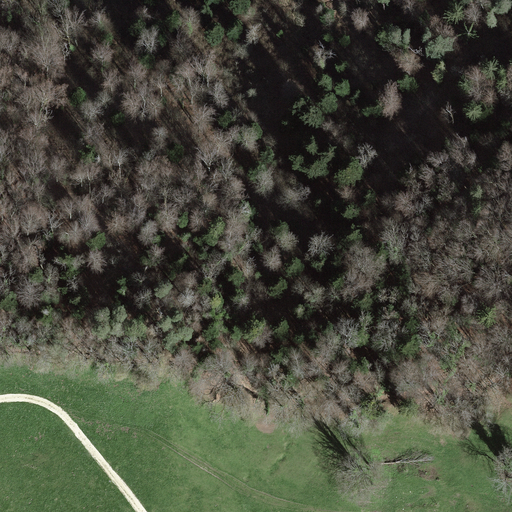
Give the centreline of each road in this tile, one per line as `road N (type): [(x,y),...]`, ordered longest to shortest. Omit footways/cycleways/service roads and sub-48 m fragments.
road 1 (track): [(143,511),(54,407),(0,398)]
road 2 (track): [(511,34),(442,86),(390,144)]
